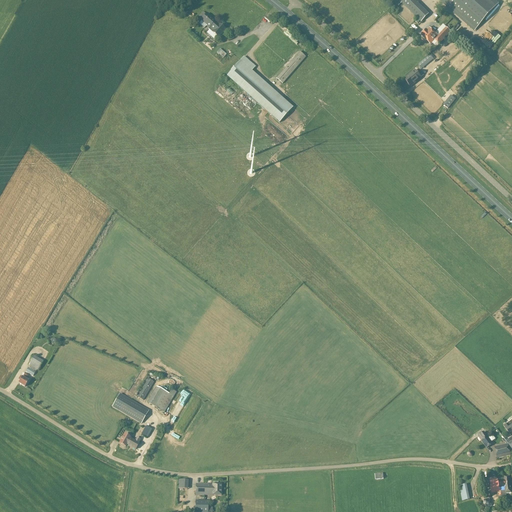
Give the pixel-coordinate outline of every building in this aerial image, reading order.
[(429,15),(414,0),(401,0),(400,1),(422,23),(429,15)] [(499,4),(494,0),(438,0),(474,32),(499,4)] [(209,29),(215,22),(206,14),(201,21),(207,26),(206,26),(209,29)] [(449,23),(454,27),(458,23),(452,18),(449,23)] [(215,22),(209,29),(208,30),(218,38),(225,30),(219,24),(218,25),(215,22)] [(446,28),(438,36),(429,28),(427,31),(426,30),(421,35),(431,45),(432,43),(437,47),(439,45),(451,32),(446,28)] [(498,40),(501,37),(492,29),(489,32),(498,40)] [(489,51),(498,42),(493,38),(485,47),(489,51)] [(488,58),(473,46),(471,49),(485,61),(488,58)] [(300,52),(276,79),(282,84),(306,57),(300,52)] [(427,58),(415,69),(416,70),(419,68),(420,70),(423,68),(422,67),(425,65),(427,67),(431,63),(431,64),(436,60),(432,55),(427,59),(427,58)] [(244,57),(227,76),(279,123),(293,108),(252,71),(255,67),(244,57)] [(410,87),(421,78),(415,71),(404,80),(410,87)] [(443,105),(448,109),(456,99),(451,95),(443,105)] [(43,362),(34,356),(28,365),(30,366),(29,369),(28,368),(26,372),(33,376),(35,372),(37,370),(38,371),(43,362)] [(28,381),(26,380),(28,376),(22,373),(21,377),(20,376),(18,379),(20,381),(19,384),(25,387),(28,381)] [(154,382),(150,380),(149,381),(147,380),(137,397),(143,400),(154,382)] [(96,397),(141,424),(149,411),(103,384),(96,397)] [(172,390),(169,394),(156,387),(147,403),(164,413),(174,397),(176,392),(172,390)] [(176,401),(183,406),(189,396),(182,391),(176,401)] [(147,438),(152,430),(146,426),(141,434),(147,438)] [(484,433),(478,437),(481,441),(483,440),(487,437),(484,433)] [(129,434),(127,436),(125,434),(120,443),(126,447),(127,445),(130,446),(130,447),(135,450),(139,444),(141,440),(137,437),(134,441),(130,439),(132,436),(129,434)] [(492,445),(487,437),(483,440),(481,441),(487,449),(492,445)] [(511,437),(509,439),(511,443),(508,446),(508,445),(495,448),(497,458),(510,455),(510,453),(511,452),(511,437)] [(506,497),(506,494),(511,494),(510,478),(490,479),(491,493),(500,492),(501,498),(506,497)] [(178,489),(188,490),(188,480),(179,479),(178,489)] [(212,484),(208,484),(196,484),(195,496),(204,496),(212,496),(221,496),(222,484),(212,484)] [(460,487),(462,501),(469,499),(466,485),(460,487)] [(207,511),(208,501),(195,501),(195,511),(207,511)]
